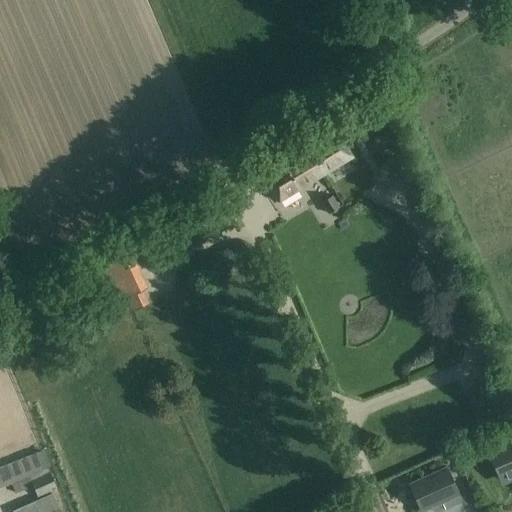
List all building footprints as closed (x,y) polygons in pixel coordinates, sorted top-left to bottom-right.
[(362,133),(375,125),(368,115),(356,122),(362,133)] [(352,157),(336,131),(293,157),(262,176),(278,202),(299,189),(352,157)] [(340,206),(333,194),(323,201),(330,212),(340,206)] [(141,274),(109,289),(115,301),(126,297),(131,307),(132,309),(149,301),(143,289),(147,288),(141,274)] [(511,436),(487,447),(504,485),(511,481),(511,436)] [(38,496),(57,488),(49,471),(48,472),(46,467),(51,465),(44,447),(0,465),(0,487),(12,482),(16,492),(33,485),(38,496)] [(422,511),(424,511),(459,496),(447,471),(411,487),(422,511)] [(14,511),(54,511),(53,509),(58,507),(52,494),(14,511)]
